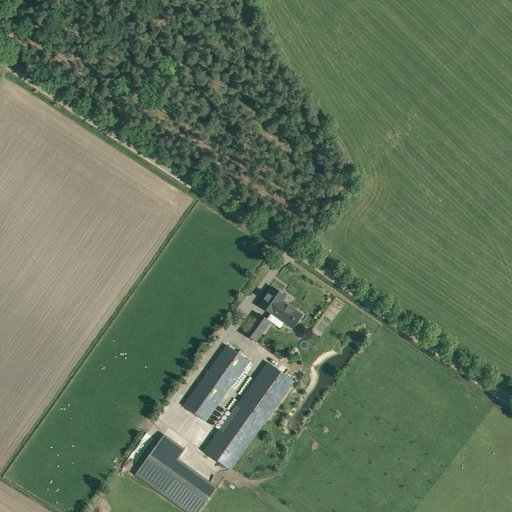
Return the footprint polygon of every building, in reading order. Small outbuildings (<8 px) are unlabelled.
[(272,287),(259,305),(272,314),(283,321),(292,328),(301,316),(301,315),(289,306),(288,308),(281,303),(282,301),(285,296),(272,287)] [(270,322),(267,319),(258,312),(243,333),(256,342),(270,322)] [(312,342),(314,349),(323,345),(321,339),(312,342)] [(205,421),(248,361),(226,345),(183,405),(205,421)] [(215,434),(203,451),(230,470),(232,466),(245,449),(273,410),(294,381),(267,362),(221,426),(215,434)] [(135,475),(185,511),(200,511),(218,487),(178,458),(184,449),(163,435),(135,475)]
